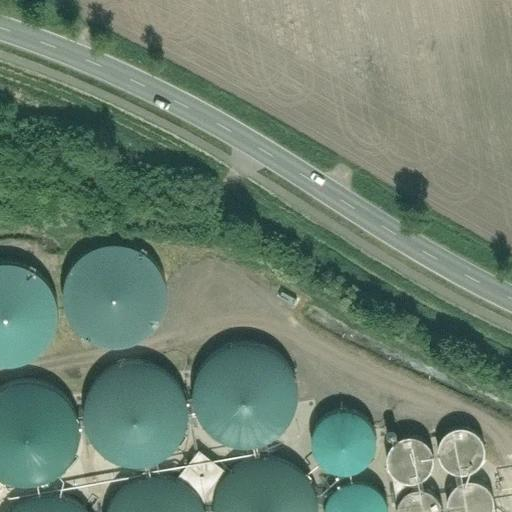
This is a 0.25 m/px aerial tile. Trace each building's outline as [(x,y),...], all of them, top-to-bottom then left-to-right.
[(72,307),(80,322),(93,334),(108,341),(125,343),(142,340),(157,330),(169,317),(175,300),(175,282),(170,264),(159,250),(143,241),(126,236),(108,239),(91,246),(79,258),(72,274),(69,290),(72,307)] [(0,360),(15,362),(32,359),(47,350),(59,336),(65,319),(66,301),(60,284),(49,269),(34,260),(16,256),(0,257),(0,360)] [(201,404),(209,419),(222,431),(237,438),(254,440),(271,437),(286,428),(298,414),(304,397),(305,379),(299,362),(288,348),(272,338),(255,334),(237,336),(220,344),(208,356),(201,371),(198,388),(201,404)] [(93,423),(101,438),(114,450),(129,457),(146,459),(163,455),(178,446),(190,432),(196,415),(196,397),(191,380),(180,366),(164,356),(147,352),(129,354),(112,362),(100,374),(93,389),(90,406),(93,423)] [(0,465),(4,469),(19,476),(36,478),(53,474),(68,465),(80,451),(86,434),(87,416),(81,399),(70,385),(54,375),(37,371),(19,373),(3,381),(0,383),(0,465)] [(318,435),(319,446),(324,456),(333,463),(343,467),(354,468),(364,465),(373,459),(379,450),(382,441),(382,430),(379,421),(372,413),(364,407),(354,404),(344,404),(334,408),(326,415),(320,424),(318,435)] [(452,460),(458,465),(466,467),(474,467),(482,464),(488,459),(492,452),(493,444),(492,437),(489,430),(484,425),(477,421),(470,420),(463,421),(456,424),(450,430),(446,437),(445,445),(447,453),(452,460)] [(400,469),(406,474),(414,477),(422,476),(430,473),(436,468),(440,461),(441,454),(440,446),(437,440),(432,434),(425,431),(418,429),(411,430),(404,433),(398,439),(394,446),(393,454),(395,462),(400,469)] [(219,511),(323,511),(324,494),(318,477),(307,463),(292,453),(274,449),(256,451),(240,459),(228,471),(220,486),(218,503),(219,511)] [(215,511),(210,496),(199,481),(184,472),(166,468),(148,470),(132,478),(120,490),(112,505),(111,511),(215,511)] [(459,511),(497,511),(501,506),(502,498),(501,491),(498,484),(493,479),(487,475),(479,474),(472,475),(465,478),(459,484),(456,491),(455,499),(457,507),(459,511)] [(331,507),(331,511),(395,511),(395,503),(392,493),(386,485),(377,479),(367,476),(357,477),(347,480),(339,487),(333,497),(331,507)] [(448,511),(450,506),(449,499),(445,492),(440,487),(434,483),(427,482),(419,483),(412,486),(407,491),(403,499),(402,507),(403,511),(448,511)] [(98,511),(89,500),(74,491),(57,487),(39,489),(22,497),(10,509),(8,511),(98,511)]
